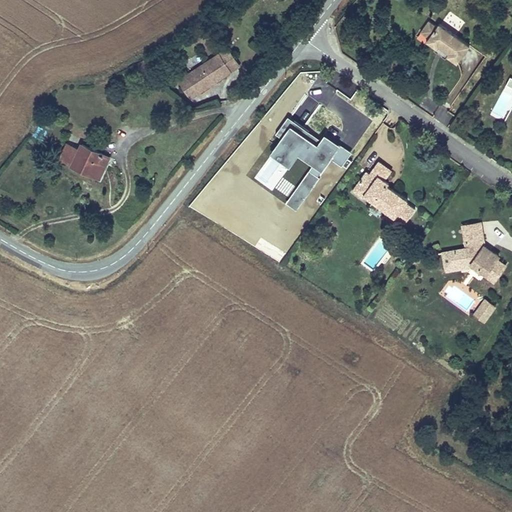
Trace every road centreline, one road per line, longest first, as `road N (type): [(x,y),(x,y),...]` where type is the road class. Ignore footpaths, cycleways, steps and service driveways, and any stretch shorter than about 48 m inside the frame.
road 1 (tertiary): [(0,239),(68,272),(120,259),(303,39)]
road 2 (residential): [(303,39),(511,186)]
